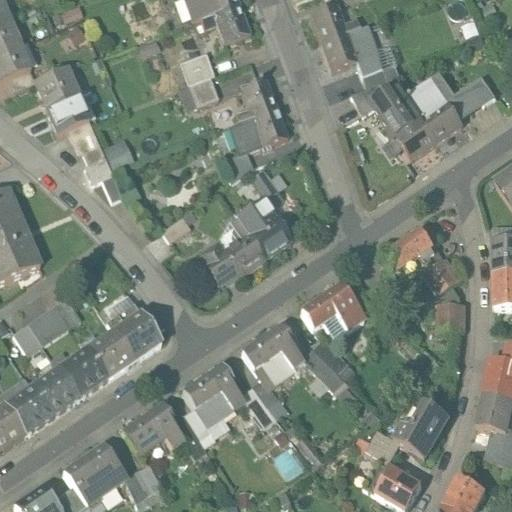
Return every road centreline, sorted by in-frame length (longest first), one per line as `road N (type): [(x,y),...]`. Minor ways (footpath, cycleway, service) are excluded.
road 1 (residential): [(424,511),(444,477),(474,367),(472,231),(457,175)]
road 2 (residential): [(0,133),(115,234),(166,291),(199,347)]
road 3 (residential): [(270,0),(358,239)]
road 4 (residential): [(0,483),(199,347)]
road 5 (residential): [(199,347),(358,239)]
